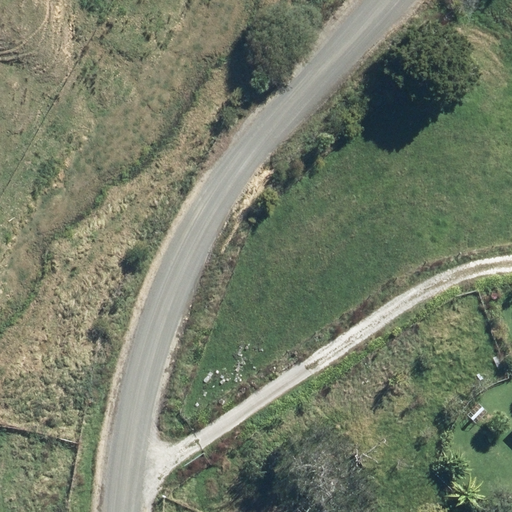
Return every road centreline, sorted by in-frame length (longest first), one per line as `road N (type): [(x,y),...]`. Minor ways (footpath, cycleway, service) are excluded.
road 1 (unclassified): [(125,511),(153,361),(184,274),(235,184),(302,93),(388,0)]
road 2 (unknown): [(128,484),(431,287),(511,267)]
